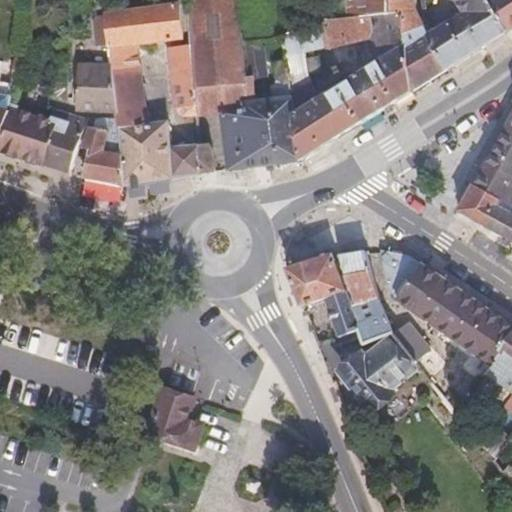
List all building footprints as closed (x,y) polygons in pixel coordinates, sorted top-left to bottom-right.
[(234,0),(204,0),(185,2),(190,55),(193,78),(194,93),(245,88),(245,82),(244,76),(241,45),(234,0)] [(388,0),(344,0),(347,19),(323,22),(281,43),(285,68),(302,169),(412,99),(402,14),(390,14),(388,0)] [(388,0),(390,14),(402,14),(412,99),(448,76),(428,41),(413,20),(411,0),(388,0)] [(477,0),(446,0),(460,22),(428,41),(448,76),(505,41),(477,0)] [(511,0),(477,0),(505,41),(511,36),(511,0)] [(109,14),(102,15),(103,27),(107,52),(109,75),(115,121),(116,125),(116,127),(125,194),(201,183),(199,152),(169,154),(167,129),(163,125),(151,124),(150,131),(145,131),(138,54),(182,49),(179,15),(110,21),(109,14)] [(107,52),(103,27),(95,27),(97,53),(107,52)] [(260,43),(241,45),(244,76),(263,74),(260,43)] [(193,78),(190,55),(169,58),(170,80),(193,78)] [(36,69),(17,68),(15,90),(33,92),(36,69)] [(69,102),(69,68),(57,69),(55,96),(60,102),(69,102)] [(302,169),(285,68),(272,71),(273,85),(279,89),(272,94),(267,94),(268,106),(255,108),(242,110),(243,115),(222,118),(230,179),(302,169)] [(0,92),(2,73),(0,72),(0,146),(12,112),(14,105),(14,100),(0,96),(0,92)] [(81,111),(81,117),(115,121),(109,75),(84,75),(83,91),(77,91),(75,110),(81,111)] [(193,78),(170,80),(174,114),(181,122),(189,121),(191,130),(197,131),(197,119),(194,93),(193,78)] [(245,88),(194,93),(197,119),(222,118),(243,115),(242,110),(255,108),(252,82),(245,82),(245,88)] [(87,127),(53,116),(50,129),(18,120),(19,114),(12,112),(0,146),(0,157),(70,181),(73,171),(76,163),(87,127)] [(511,124),(495,155),(475,191),(511,211),(511,124)] [(122,194),(125,194),(116,127),(104,127),(99,129),(94,137),(89,137),(85,155),(91,158),(84,186),(122,194)] [(212,151),(199,152),(201,183),(212,182),(215,181),(212,151)] [(122,194),(84,186),(81,196),(120,202),(122,194)] [(511,211),(475,191),(468,206),(460,220),(511,247),(511,211)] [(403,250),(387,245),(384,253),(399,257),(403,250)] [(362,334),(364,339),(367,350),(389,341),(396,339),(379,302),(367,257),(341,261),(359,313),(373,310),(380,327),(362,334)] [(288,277),(304,315),(326,305),(350,295),(336,262),(334,258),(288,277)] [(412,261),(381,258),(400,306),(414,317),(438,280),(412,261)] [(511,331),(438,280),(414,317),(461,350),(460,354),(464,358),(467,354),(493,372),(511,344),(511,331)] [(350,295),(326,305),(342,343),(362,334),(350,295)] [(389,341),(367,350),(375,359),(394,348),(389,341)] [(511,344),(493,372),(496,374),(490,383),(508,396),(511,398),(511,344)] [(429,345),(412,358),(464,422),(476,403),(429,345)] [(394,348),(375,359),(370,364),(365,360),(345,374),(362,397),(375,415),(396,399),(393,393),(416,376),(394,348)] [(194,406),(166,396),(151,438),(179,448),(180,445),(212,456),(218,437),(187,425),(194,406)] [(357,402),(371,425),(374,423),(368,415),(372,413),(369,408),(364,410),(358,401),(357,402)] [(357,402),(343,410),(353,435),(371,425),(357,402)] [(501,420),(505,414),(497,410),(494,415),(501,420)] [(483,446),(502,470),(511,454),(511,447),(495,429),(483,446)] [(418,511),(424,511),(400,472),(390,478),(411,511),(416,509),(418,511)]
